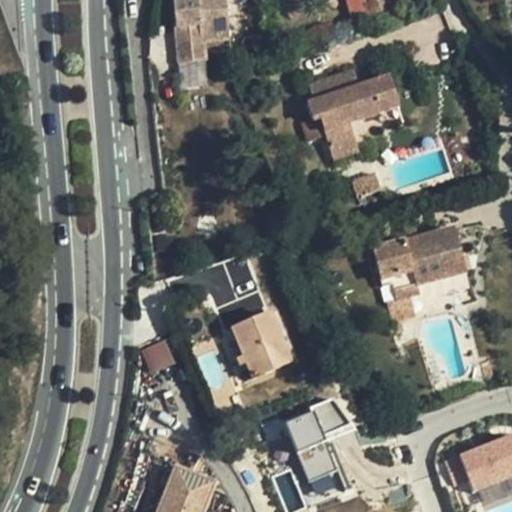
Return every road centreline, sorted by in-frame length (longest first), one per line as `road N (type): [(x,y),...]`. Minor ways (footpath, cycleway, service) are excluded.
road 1 (primary): [(41,0),(66,283),(62,379),(28,511)]
road 2 (primary): [(75,511),(98,435),(111,342),(95,0)]
road 3 (residential): [(246,511),(173,403)]
